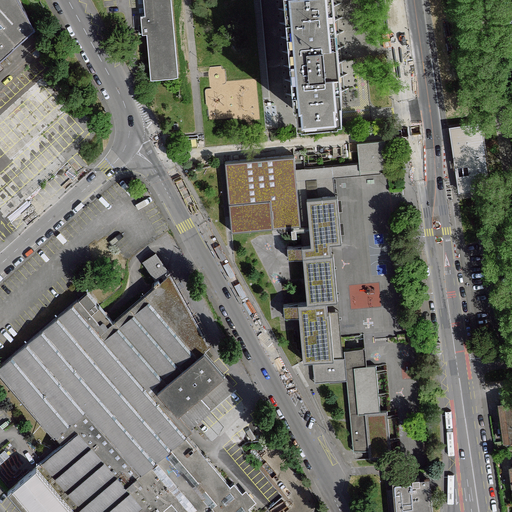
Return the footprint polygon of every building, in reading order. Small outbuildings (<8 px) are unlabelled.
[(0,0),(0,59),(35,28),(20,0),(0,0)] [(179,76),(171,0),(143,0),(145,15),(141,15),(143,34),(148,33),(151,78),(179,76)] [(329,0),(289,0),(293,36),(333,33),(329,0)] [(333,33),(293,36),(298,93),(296,93),(298,112),(301,112),(302,114),(338,110),(338,109),(342,108),(340,89),(338,89),(333,33)] [(0,210),(12,224),(37,183),(41,181),(36,165),(49,154),(59,166),(56,156),(89,128),(69,105),(62,116),(41,123),(44,118),(60,113),(44,103),(43,100),(38,108),(44,112),(42,113),(38,119),(31,114),(35,107),(26,110),(35,94),(25,104),(18,100),(9,108),(19,119),(34,164),(15,170),(10,164),(0,179),(0,210)] [(491,188),(482,125),(451,129),(460,192),(491,188)] [(388,168),(386,140),(357,142),(359,164),(360,171),(381,169),(388,168)] [(296,169),(295,156),(225,162),(231,231),(292,226),(297,225),(301,225),(296,169)] [(306,198),(338,195),(336,179),(381,174),(381,169),(360,171),(359,164),(296,169),(301,225),(309,224),(306,198)] [(317,359),(334,358),(330,311),(328,311),(327,301),(338,300),(334,253),(332,253),(331,243),(342,242),(338,195),(306,198),(309,224),(309,229),(310,244),(288,246),(289,258),(303,257),(308,302),(284,304),(285,316),(299,315),(304,361),(317,359)] [(159,249),(145,259),(158,277),(172,268),(159,249)] [(8,491),(25,511),(252,511),(249,507),(253,504),(235,483),(231,486),(210,463),(187,436),(192,431),(191,430),(178,414),(222,376),(224,375),(204,351),(210,346),(175,284),(170,274),(113,321),(88,291),(0,365),(0,370),(63,444),(8,491)] [(346,357),(334,358),(335,369),(368,366),(367,349),(346,351),(346,357)] [(334,358),(317,359),(320,382),(347,380),(354,451),(369,449),(365,412),(381,411),(376,365),(368,366),(335,369),(334,358)] [(235,392),(222,376),(178,414),(191,430),(235,392)] [(511,401),(502,403),(507,441),(511,440),(511,401)] [(388,410),(381,411),(365,412),(369,449),(370,459),(392,456),(388,410)] [(408,482),(391,483),(393,511),(430,511),(429,486),(428,477),(408,479),(408,482)]
